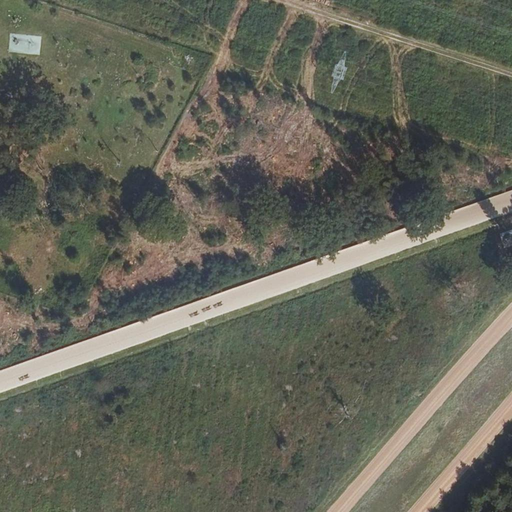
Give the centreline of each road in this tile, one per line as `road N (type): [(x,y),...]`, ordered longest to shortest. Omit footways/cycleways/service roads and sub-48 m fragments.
road 1 (track): [(0,385),(511,204)]
road 2 (track): [(338,511),(511,313)]
road 3 (track): [(419,511),(511,405)]
